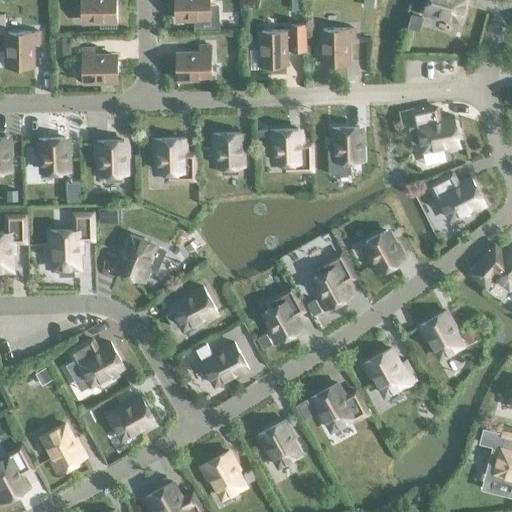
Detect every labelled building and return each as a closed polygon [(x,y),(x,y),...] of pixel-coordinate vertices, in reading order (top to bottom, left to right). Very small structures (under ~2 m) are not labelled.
[(81,0),(82,19),(117,18),(116,0),(81,0)] [(175,0),(176,17),(210,16),(209,0),(175,0)] [(292,0),(293,9),(304,9),(303,0),(292,0)] [(427,0),(424,12),(438,17),(439,13),(460,20),(466,0),(427,0)] [(324,62),(347,62),(347,39),(354,39),(354,27),(323,28),(324,62)] [(262,64),(285,63),(285,40),(293,40),(292,29),(261,29),(262,64)] [(8,65),(32,65),(31,42),(39,42),(39,31),(8,31),(8,65)] [(55,37),(56,54),(70,53),(70,36),(55,37)] [(200,53),(177,54),(177,77),(212,76),(211,45),(200,45),(200,53)] [(83,78),(118,78),(117,55),(94,56),(94,48),(83,48),(83,78)] [(436,106),(412,111),(415,125),(410,126),(413,141),(421,140),(423,149),(445,145),(446,148),(460,145),(453,115),(439,118),(436,106)] [(337,142),(337,159),(360,158),(359,126),(332,127),(332,142),(337,142)] [(256,128),(257,141),(267,141),(267,128),(256,128)] [(310,143),(299,144),(299,128),(271,129),(271,144),(276,144),(277,161),(286,160),(287,167),(310,166),(310,143)] [(222,164),(223,172),(238,172),(238,164),(242,164),(240,132),(213,133),(213,147),(218,147),(218,164),(222,164)] [(44,170),(67,169),(66,137),(38,138),(38,153),(43,152),(44,170)] [(167,170),(167,178),(195,177),(194,152),(182,152),(182,138),(154,138),(154,153),(159,153),(160,170),(167,170)] [(106,172),(106,180),(121,179),(121,171),(125,171),(124,140),(96,140),(97,155),(101,155),(102,172),(106,172)] [(485,204),(479,193),(471,176),(458,183),(452,172),(430,184),(437,197),(440,196),(451,217),(470,207),(472,210),(485,204)] [(67,182),(67,201),(81,200),(81,182),(67,182)] [(59,267),(59,275),(75,274),(74,266),(79,266),(79,249),(81,249),(81,238),(93,238),(92,213),(75,213),(75,229),(50,230),(50,245),(54,244),(54,267),(59,267)] [(0,268),(12,268),(12,251),(14,251),(13,240),(25,240),(24,215),(7,215),(7,231),(0,231),(0,268)] [(370,258),(377,271),(401,258),(386,230),(366,241),(374,256),(370,258)] [(123,249),(115,268),(144,280),(150,266),(146,265),(155,244),(132,234),(125,250),(123,249)] [(511,243),(504,252),(495,244),(471,271),(486,284),(495,274),(510,287),(511,284),(511,243)] [(325,307),(350,294),(342,281),(353,275),(341,253),(316,267),(320,274),(314,277),(322,292),(318,294),(325,307)] [(174,327),(181,323),(184,327),(203,317),(205,320),(218,313),(203,285),(186,295),(186,297),(171,305),(174,309),(167,313),(174,327)] [(269,328),(276,341),(300,328),(293,315),(304,309),(291,287),(267,300),(271,307),(265,311),(273,326),(269,328)] [(313,314),(322,309),(316,299),(307,303),(313,314)] [(456,328),(446,310),(419,325),(426,338),(430,336),(440,356),(463,344),(454,328),(456,328)] [(113,376),(126,369),(111,342),(98,349),(92,338),(70,350),(77,362),(72,365),(80,379),(87,375),(91,384),(111,373),(113,376)] [(236,376),(249,369),(234,342),(217,351),(218,353),(203,361),(215,384),(235,373),(236,376)] [(400,364),(391,348),(364,363),(371,376),(374,374),(385,393),(406,382),(407,384),(415,379),(405,361),(400,364)] [(345,395),(338,383),(310,397),(318,410),(321,409),(331,428),(353,417),(354,419),(367,411),(355,390),(345,395)] [(143,430),(156,423),(141,395),(124,405),(125,407),(110,415),(122,437),(142,427),(143,430)] [(294,437),(285,419),(258,434),(265,447),(268,445),(279,465),(301,453),(293,438),(294,437)] [(50,457),(58,470),(85,455),(75,437),(73,438),(65,423),(43,435),(54,455),(50,457)] [(511,434),(503,432),(499,446),(493,444),(490,459),(497,461),(495,471),(511,475),(511,434)] [(238,468),(229,450),(202,465),(209,478),(212,476),(223,496),(245,484),(237,469),(238,468)] [(0,497),(2,501),(29,486),(19,468),(18,469),(9,454),(0,459),(0,497)] [(182,498),(173,481),(146,496),(153,509),(156,508),(158,511),(187,511),(185,508),(198,501),(192,492),(182,498)]
